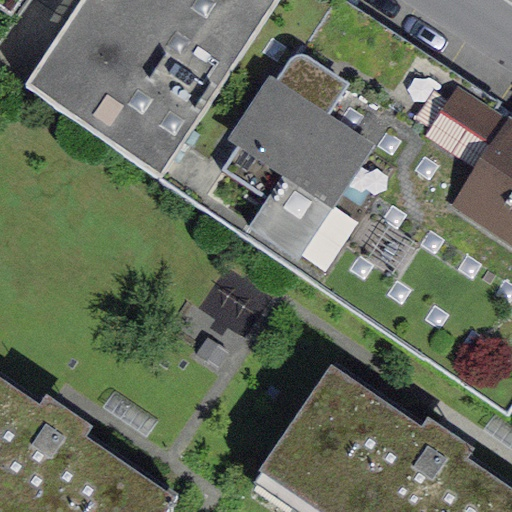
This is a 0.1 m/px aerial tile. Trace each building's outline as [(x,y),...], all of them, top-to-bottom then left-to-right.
[(288,0),(97,0),(31,99),(162,187),(288,0)] [(355,99),(304,65),(227,180),(274,211),(257,237),(329,285),(366,229),(343,214),(381,158),(336,128),(355,99)] [(511,128),(457,94),(423,148),(475,181),(455,212),(511,247),(511,128)] [(511,511),(511,501),(341,386),(266,497),(288,511),(511,511)] [(0,390),(0,511),(180,511),(0,390)]
